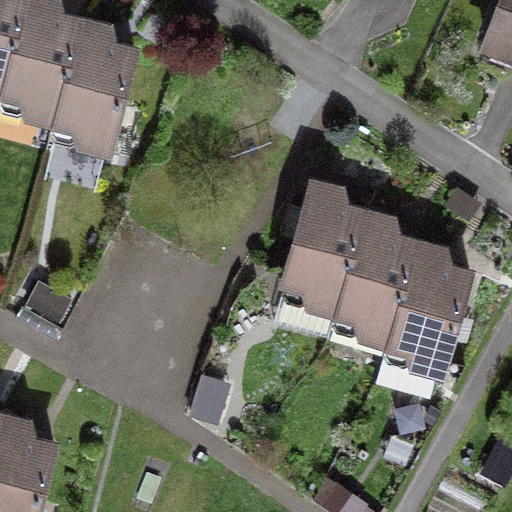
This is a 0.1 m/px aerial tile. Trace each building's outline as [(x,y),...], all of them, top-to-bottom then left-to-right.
[(0,0),(0,89),(1,90),(22,0),(0,0)] [(22,0),(1,90),(53,120),(81,19),(48,0),(22,0)] [(511,0),(500,0),(481,54),(511,65),(511,0)] [(131,42),(81,19),(53,120),(109,153),(131,42)] [(284,294),(334,314),(365,206),(308,175),(284,294)] [(334,314),(385,339),(417,236),(365,206),(334,314)] [(473,267),(417,236),(385,339),(375,383),(432,395),(473,267)] [(26,426),(0,419),(0,511),(32,511),(50,449),(26,426)]
